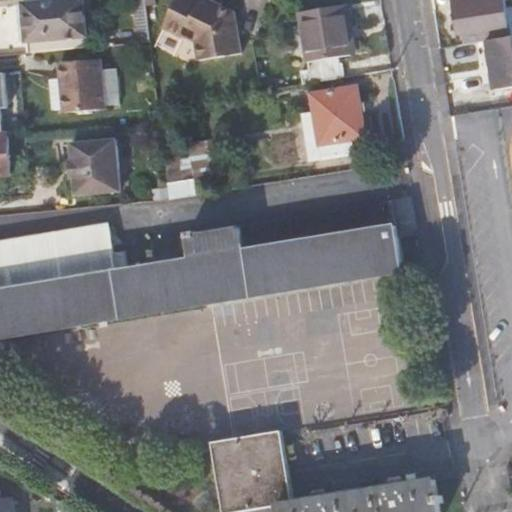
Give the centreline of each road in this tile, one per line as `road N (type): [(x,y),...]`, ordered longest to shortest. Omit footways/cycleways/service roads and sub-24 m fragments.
road 1 (residential): [(408,0),(481,445)]
road 2 (residential): [(126,511),(0,430)]
